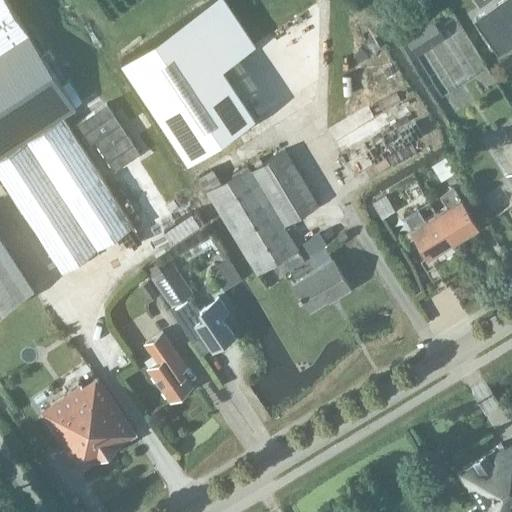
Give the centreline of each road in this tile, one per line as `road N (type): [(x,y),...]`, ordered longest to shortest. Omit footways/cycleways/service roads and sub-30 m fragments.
road 1 (tertiary): [(200,511),(511,323)]
road 2 (unknown): [(203,510),(0,220)]
